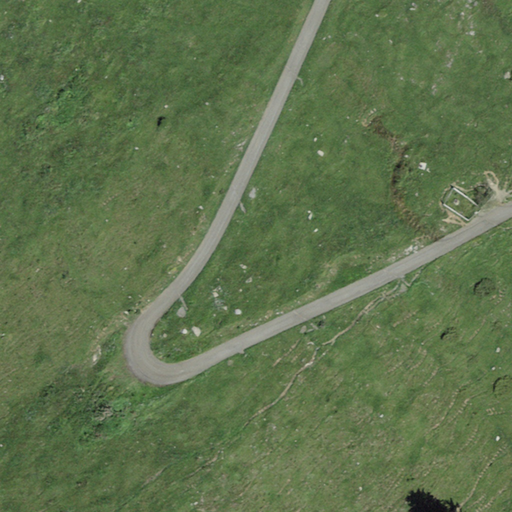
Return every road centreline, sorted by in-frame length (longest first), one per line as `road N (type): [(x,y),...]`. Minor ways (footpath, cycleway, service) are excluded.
road 1 (track): [(156,383),(136,371),(128,349),(210,249),(324,0)]
road 2 (track): [(156,383),(511,211)]
